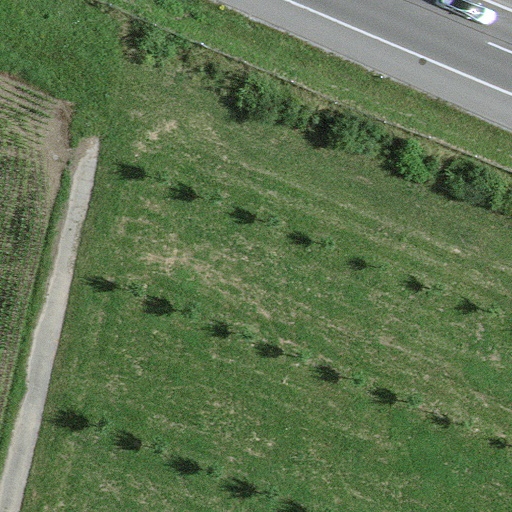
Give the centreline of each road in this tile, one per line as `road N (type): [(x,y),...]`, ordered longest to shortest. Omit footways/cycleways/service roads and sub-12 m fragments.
road 1 (unclassified): [(4,511),(89,159)]
road 2 (motorway): [(379,0),(511,55)]
